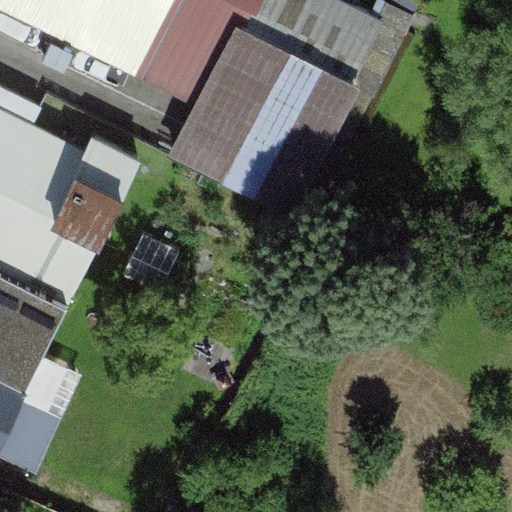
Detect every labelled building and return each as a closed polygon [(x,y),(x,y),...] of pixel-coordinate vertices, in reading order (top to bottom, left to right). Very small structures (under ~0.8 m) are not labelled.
[(8,0),(205,95),(242,19),(355,72),(381,16),(347,0),(8,0)] [(177,155),(274,200),(318,108),(334,116),(355,72),(242,19),(205,95),(177,155)] [(0,261),(68,295),(100,231),(104,233),(142,155),(94,132),(86,149),(34,124),(44,105),(0,83),(0,261)] [(68,295),(0,261),(0,445),(22,402),(74,298),(68,295)] [(22,402),(0,445),(0,459),(38,478),(65,423),(22,402)]
